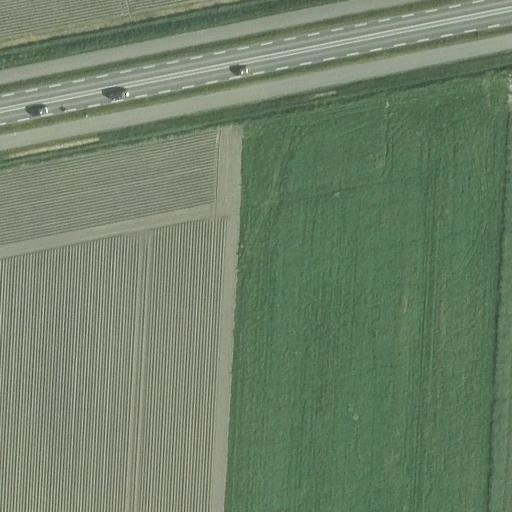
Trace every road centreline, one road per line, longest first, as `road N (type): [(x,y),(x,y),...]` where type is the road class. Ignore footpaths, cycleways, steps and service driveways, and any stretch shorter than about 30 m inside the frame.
road 1 (primary): [(0,115),(511,11)]
road 2 (unclassified): [(511,44),(0,146)]
road 3 (unclassified): [(0,82),(408,0)]
